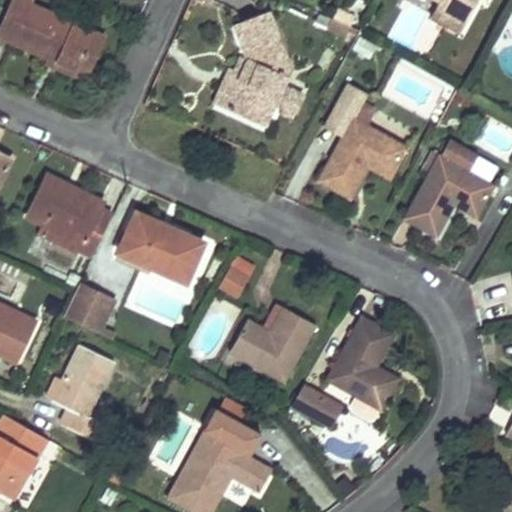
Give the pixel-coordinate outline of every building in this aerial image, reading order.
[(101,36),(66,19),(30,4),(31,0),(9,0),(0,22),(0,35),(59,62),(74,68),(78,59),(89,64),(101,36)] [(432,0),(437,2),(433,9),(462,26),(476,0),(432,0)] [(462,26),(433,9),(428,18),(456,35),(462,26)] [(351,18),(333,10),(330,17),(348,25),(351,18)] [(288,67),(264,11),(233,24),(243,49),(247,59),(251,61),(243,74),(241,73),(233,88),(227,84),(217,103),(263,123),(270,107),(278,110),(277,113),(288,119),(299,98),(280,87),(288,67)] [(348,25),(330,17),(325,28),(343,36),(348,25)] [(247,59),(243,49),(227,84),(233,88),(241,73),(243,74),(251,61),(247,59)] [(57,67),(82,79),(89,64),(78,59),(74,68),(59,62),(57,67)] [(221,81),(212,100),(217,103),(227,84),(221,81)] [(338,140),(311,186),(345,206),(363,174),(368,165),(390,178),(405,152),(351,121),(362,102),(345,91),(321,130),(338,140)] [(466,175),(474,159),(446,143),(438,159),(466,175)] [(0,176),(9,159),(0,154),(0,176)] [(466,175),(438,159),(402,224),(434,241),(452,211),(458,202),(479,213),(492,189),(466,175)] [(368,165),(363,174),(385,187),(390,178),(368,165)] [(54,229),(64,234),(81,242),(77,249),(90,255),(109,216),(97,209),(101,202),(46,176),(27,216),(42,224),(54,229)] [(479,213),(458,202),(452,211),(475,222),(479,213)] [(136,210),(126,233),(116,256),(183,286),(203,239),(136,210)] [(54,229),(42,224),(37,237),(70,253),(76,240),(64,234),(54,229)] [(240,279),(224,270),(213,289),(229,298),(240,279)] [(113,299),(77,282),(61,315),(96,333),(97,332),(113,299)] [(0,353),(15,362),(35,324),(0,305),(0,353)] [(246,324),(228,355),(281,385),(314,329),(279,311),(266,334),(246,324)] [(66,426),(79,432),(92,439),(100,423),(85,415),(110,363),(78,346),(62,380),(52,400),(66,407),(73,411),(66,426)] [(366,380),(389,393),(393,385),(371,372),(366,380)] [(55,377),(46,397),(52,400),(62,380),(55,377)] [(304,423),(315,403),(297,392),(285,413),(304,423)] [(247,409),(226,397),(216,414),(237,426),(247,409)] [(335,414),(315,403),(304,423),(324,434),(335,414)] [(73,411),(66,407),(59,423),(66,426),(73,411)] [(214,413),(163,501),(181,511),(211,511),(229,482),(256,496),(269,473),(246,460),(259,438),(237,426),(216,414),(214,413)] [(0,419),(0,493),(11,500),(46,439),(3,415),(0,419)] [(511,511),(511,417),(500,439),(511,445),(511,484),(505,498),(497,511),(511,511)] [(113,489),(118,479),(109,475),(104,484),(113,489)]
